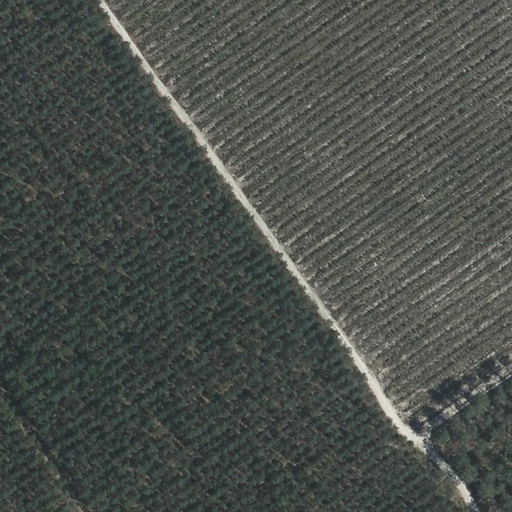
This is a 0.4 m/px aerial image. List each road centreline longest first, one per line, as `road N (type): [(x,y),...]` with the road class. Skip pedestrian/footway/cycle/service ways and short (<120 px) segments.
road 1 (track): [(511,377),(413,445),(105,0)]
road 2 (track): [(89,511),(0,382)]
